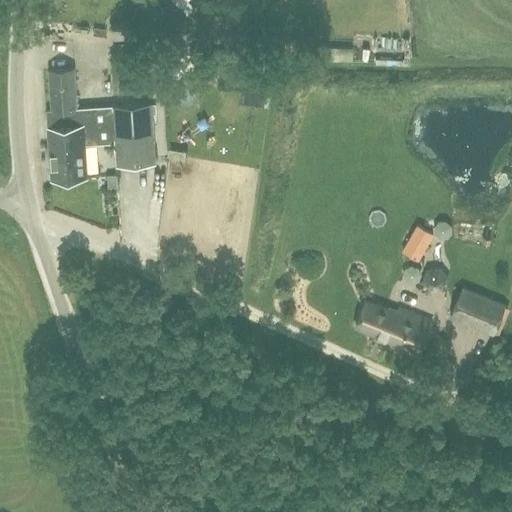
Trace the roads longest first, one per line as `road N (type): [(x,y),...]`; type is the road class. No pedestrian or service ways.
road 1 (track): [(511,430),(29,216)]
road 2 (unclassified): [(127,511),(29,216)]
road 3 (unclassified): [(29,216),(15,116),(21,0)]
